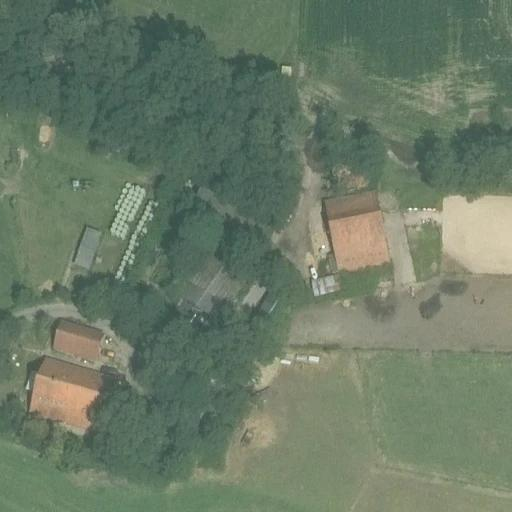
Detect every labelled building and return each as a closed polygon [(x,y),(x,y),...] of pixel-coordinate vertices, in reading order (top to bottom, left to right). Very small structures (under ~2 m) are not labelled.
[(262,251),(283,217),(212,174),(191,208),(262,251)] [(339,274),(339,275),(390,265),(376,194),(325,205),(335,256),(329,258),(332,276),(339,274)] [(217,323),(251,275),(211,248),(178,296),(217,323)] [(187,375),(214,335),(180,311),(152,352),(187,375)] [(98,365),(107,336),(62,323),(54,351),(98,365)] [(104,436),(120,383),(48,362),(32,415),(104,436)] [(205,411),(184,401),(176,416),(197,426),(205,411)]
